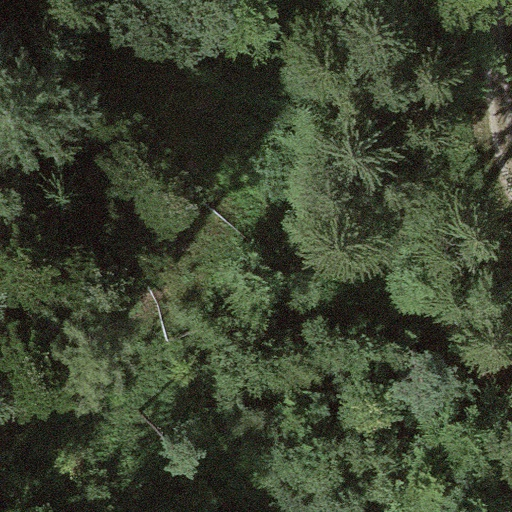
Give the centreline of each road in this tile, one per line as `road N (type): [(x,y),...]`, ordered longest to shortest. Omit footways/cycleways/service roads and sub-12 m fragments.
road 1 (track): [(0,27),(76,65),(511,369)]
road 2 (track): [(496,0),(497,76),(511,138)]
